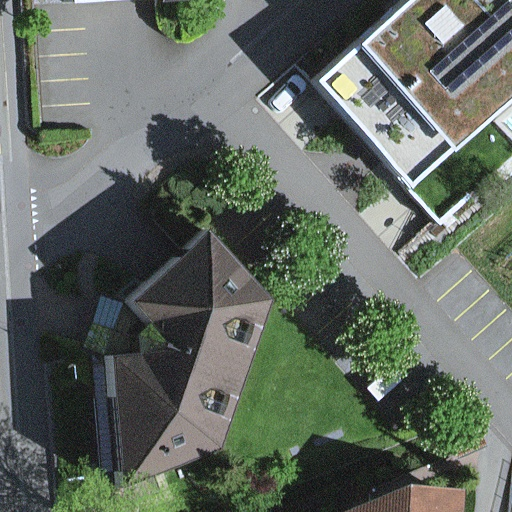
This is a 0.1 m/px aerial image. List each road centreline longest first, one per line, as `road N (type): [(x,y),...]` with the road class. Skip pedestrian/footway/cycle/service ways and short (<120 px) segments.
road 1 (residential): [(218,81),(511,415)]
road 2 (residential): [(0,230),(43,227),(218,81)]
road 3 (unknown): [(419,310),(282,511)]
road 4 (residential): [(218,81),(309,0)]
